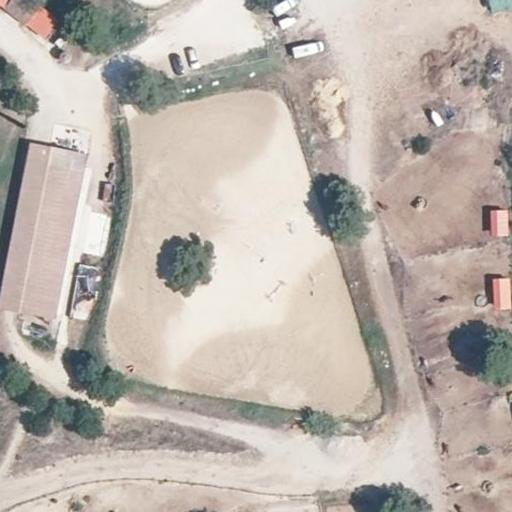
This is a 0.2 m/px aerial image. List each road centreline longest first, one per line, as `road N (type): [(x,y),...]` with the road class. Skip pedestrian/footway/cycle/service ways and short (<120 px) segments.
road 1 (track): [(316,0),(343,142),(433,471),(435,511)]
road 2 (track): [(433,471),(255,480),(99,472),(0,498)]
road 3 (track): [(355,475),(242,431),(64,401),(21,360)]
